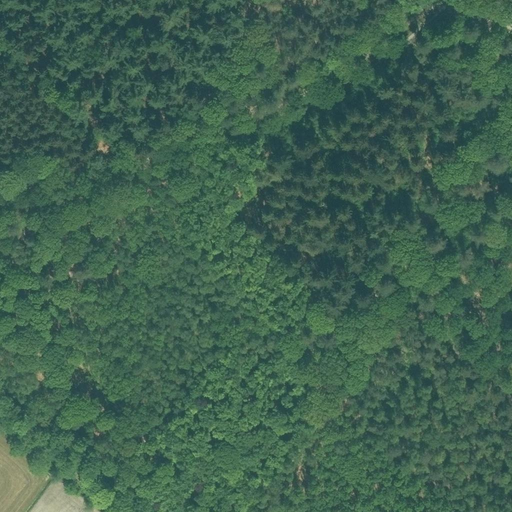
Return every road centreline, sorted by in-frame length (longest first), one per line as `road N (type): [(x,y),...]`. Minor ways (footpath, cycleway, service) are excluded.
road 1 (track): [(434,0),(312,92),(240,127),(72,177),(0,186)]
road 2 (track): [(511,400),(412,318),(511,226)]
road 3 (track): [(118,511),(0,417)]
